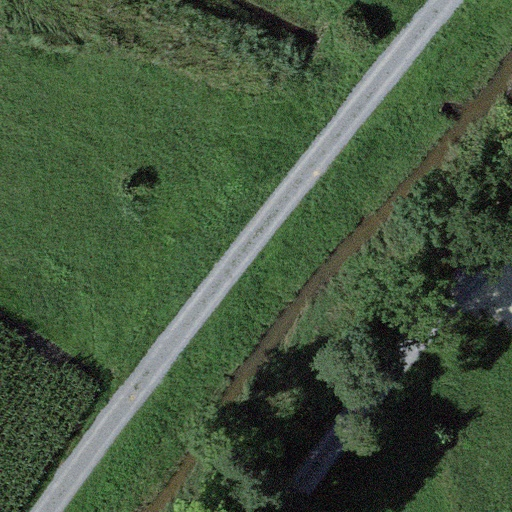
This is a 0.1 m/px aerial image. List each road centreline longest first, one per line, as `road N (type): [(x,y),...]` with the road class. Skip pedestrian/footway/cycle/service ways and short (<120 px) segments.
road 1 (track): [(457,0),(136,389),(54,511)]
road 2 (track): [(511,254),(291,511)]
